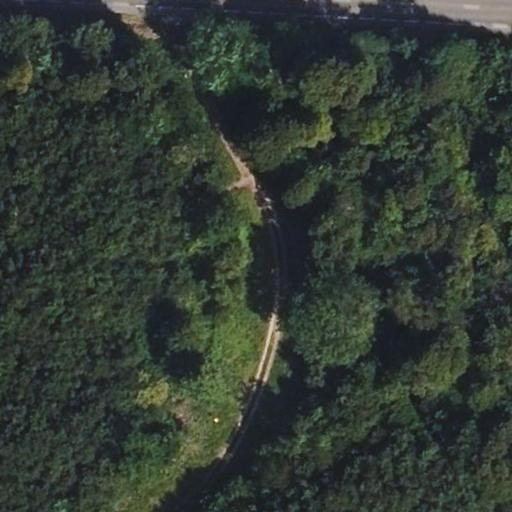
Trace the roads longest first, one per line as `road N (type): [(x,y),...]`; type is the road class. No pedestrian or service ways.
road 1 (track): [(161,0),(474,511)]
road 2 (track): [(198,511),(511,251)]
road 3 (track): [(179,511),(232,430),(265,305),(275,180)]
road 4 (primary): [(340,0),(511,10)]
